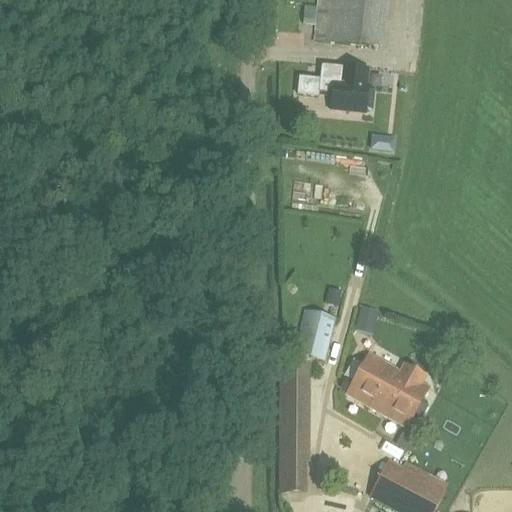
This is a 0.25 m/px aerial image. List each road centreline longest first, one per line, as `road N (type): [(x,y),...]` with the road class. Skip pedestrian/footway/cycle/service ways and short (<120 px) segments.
road 1 (track): [(261,511),(259,0)]
road 2 (unclassified): [(189,511),(0,425)]
